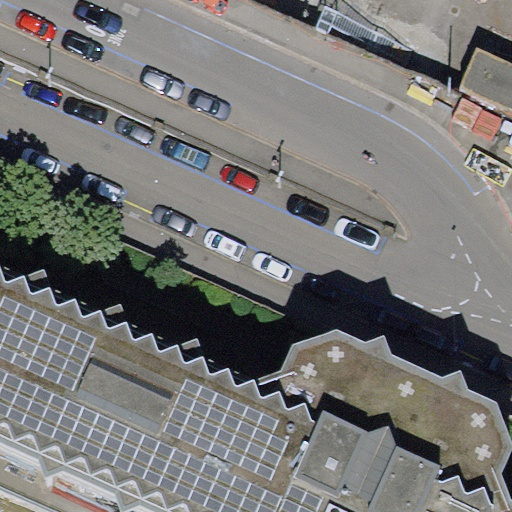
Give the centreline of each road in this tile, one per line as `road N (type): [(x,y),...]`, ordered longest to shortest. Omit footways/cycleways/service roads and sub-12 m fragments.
road 1 (residential): [(64,0),(372,149),(511,315)]
road 2 (residential): [(511,338),(0,115)]
